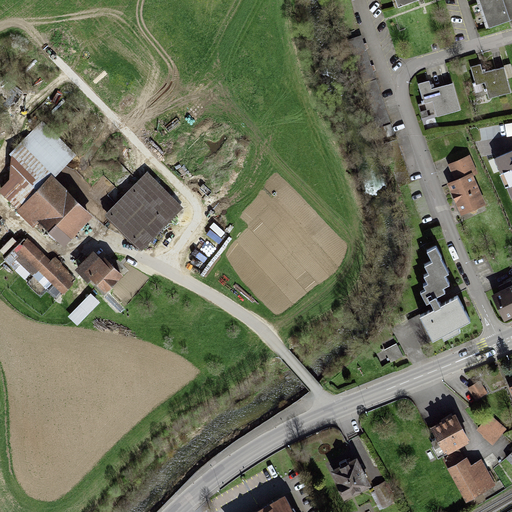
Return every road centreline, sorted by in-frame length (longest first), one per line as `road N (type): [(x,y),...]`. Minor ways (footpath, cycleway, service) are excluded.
road 1 (track): [(333,411),(251,321),(163,269),(287,120),(287,84),(226,0)]
road 2 (residential): [(511,35),(419,62),(402,85),(420,157),(498,343)]
road 3 (primary): [(175,511),(271,439),(498,343)]
road 4 (track): [(0,25),(29,28),(189,196),(197,220)]
